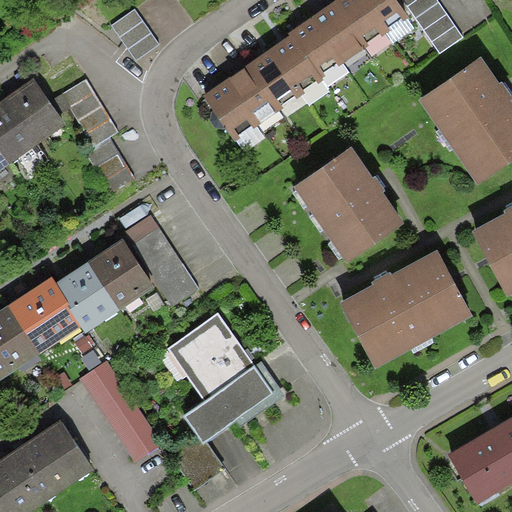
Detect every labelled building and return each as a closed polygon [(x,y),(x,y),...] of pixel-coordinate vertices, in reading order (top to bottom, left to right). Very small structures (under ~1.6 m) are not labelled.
[(116,28),(140,11),(131,0),(108,17),(116,28)] [(336,0),(325,0),(309,12),(340,55),(364,37),(336,0)] [(367,0),(336,0),(364,37),(384,23),(367,0)] [(400,0),(367,0),(384,23),(406,8),(400,0)] [(406,0),(414,10),(428,0),(406,0)] [(428,0),(414,10),(421,21),(445,5),(441,0),(428,0)] [(421,21),(430,34),(454,18),(445,5),(421,21)] [(125,40),(149,23),(140,11),(116,28),(125,40)] [(289,26),(290,28),(325,77),(345,62),(340,55),(309,12),(289,26)] [(462,31),(454,18),(430,34),(438,47),(462,31)] [(149,23),(125,40),(134,54),(158,37),(149,23)] [(290,28),(269,43),(298,83),(308,96),(328,81),(325,77),(290,28)] [(269,43),(247,58),(277,98),(298,83),(269,43)] [(478,51),(427,86),(440,105),(433,110),(461,151),(469,146),(483,167),(511,147),(511,101),(504,90),(507,88),(497,74),(494,76),(478,51)] [(247,58),(226,74),(256,114),(277,98),(247,58)] [(58,87),(66,101),(92,85),(83,71),(58,87)] [(4,91),(34,133),(60,114),(53,104),(31,72),(4,91)] [(235,129),(256,114),(226,74),(206,89),(214,100),(206,106),(218,123),(226,117),(235,129)] [(100,98),(92,85),(66,101),(74,114),(100,98)] [(34,133),(4,91),(0,94),(0,141),(7,152),(34,133)] [(108,111),(100,98),(74,114),(83,127),(108,111)] [(116,124),(108,111),(83,127),(91,140),(116,124)] [(83,149),(90,160),(115,144),(108,133),(83,149)] [(365,165),(348,141),(295,179),(346,251),(399,213),(379,186),(382,184),(367,163),(365,165)] [(90,160),(99,174),(124,157),(115,144),(90,160)] [(133,171),(124,157),(99,174),(108,188),(133,171)] [(506,206),(472,224),(501,277),(511,271),(511,197),(504,202),(506,206)] [(128,237),(136,250),(162,233),(154,220),(128,237)] [(88,254),(117,298),(149,277),(120,233),(88,254)] [(136,250),(145,262),(170,245),(162,233),(136,250)] [(145,262),(153,275),(179,258),(170,245),(145,262)] [(463,297),(434,245),(389,270),(386,265),(370,274),(372,279),(341,296),(369,346),(391,334),(397,344),(446,318),(441,309),(463,297)] [(117,298),(88,254),(54,276),(78,312),(84,320),(117,298)] [(153,275),(161,287),(187,270),(179,258),(153,275)] [(196,283),(187,270),(161,287),(170,300),(196,283)] [(9,299),(36,340),(78,312),(54,276),(51,271),(9,299)] [(0,305),(0,363),(36,340),(9,299),(0,305)] [(199,427),(204,435),(273,385),(215,306),(172,337),(208,388),(183,406),(199,427)] [(106,356),(80,373),(132,454),(159,437),(106,356)] [(511,468),(511,410),(449,448),(474,491),(511,468)] [(61,414),(0,454),(0,511),(14,504),(17,507),(37,494),(34,489),(50,479),(53,483),(72,471),(69,466),(87,454),(61,414)] [(204,435),(199,427),(187,436),(184,432),(165,446),(191,481),(222,459),(204,435)] [(378,511),(371,501),(354,511),(378,511)]
